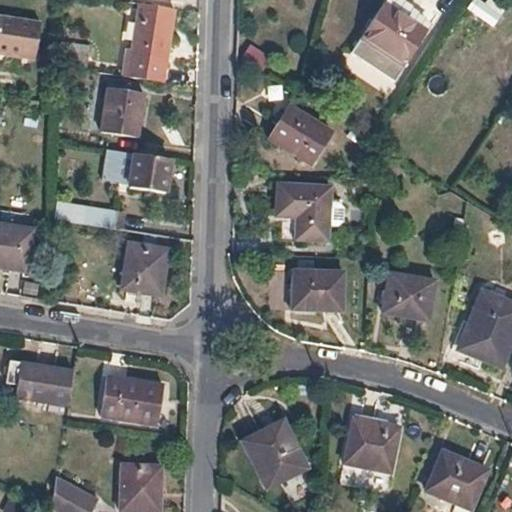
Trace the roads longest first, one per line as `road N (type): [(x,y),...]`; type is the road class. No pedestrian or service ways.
road 1 (residential): [(209,347),(215,0)]
road 2 (residential): [(209,347),(379,372),(511,428)]
road 3 (residential): [(0,313),(209,347)]
road 4 (residential): [(202,511),(209,347)]
